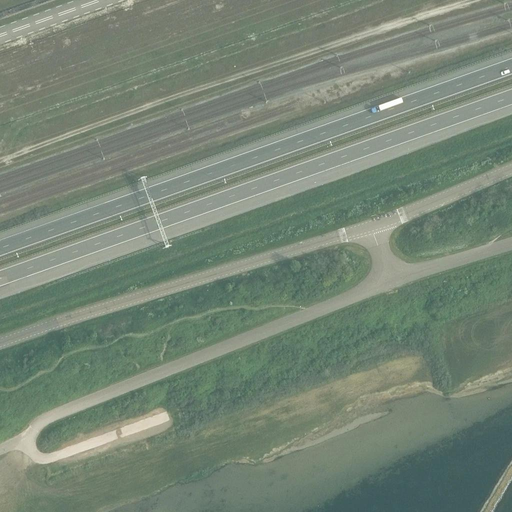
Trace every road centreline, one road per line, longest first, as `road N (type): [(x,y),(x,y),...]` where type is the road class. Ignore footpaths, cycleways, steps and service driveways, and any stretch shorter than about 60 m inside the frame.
road 1 (trunk): [(0,278),(511,97)]
road 2 (trunk): [(511,67),(0,248)]
road 3 (unclassified): [(0,344),(372,226),(511,169)]
